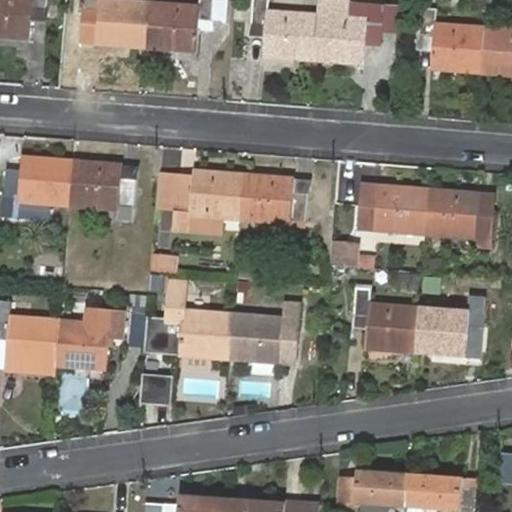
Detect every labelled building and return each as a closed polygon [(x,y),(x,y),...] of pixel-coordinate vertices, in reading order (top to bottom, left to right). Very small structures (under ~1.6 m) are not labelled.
[(0,0),(0,36),(31,39),(33,21),(33,9),(47,10),(48,0),(0,0)] [(97,44),(147,48),(151,2),(128,0),(86,0),(86,12),(85,26),(98,28),(97,44)] [(151,2),(147,48),(198,52),(201,22),(213,22),(215,0),(202,0),(202,6),(151,2)] [(228,0),(215,0),(213,22),(227,22),(228,0)] [(265,56),(314,60),(317,16),(268,12),(268,0),(254,0),(253,28),(266,29),(266,39),(265,56)] [(317,16),(314,60),(365,64),(367,44),(383,45),(383,32),(385,7),(354,5),(353,19),(317,16)] [(385,7),(383,32),(397,33),(398,8),(385,7)] [(47,21),(47,10),(33,9),(33,21),(47,21)] [(432,68),(482,71),(485,28),(437,24),(437,10),(421,9),(419,32),(434,34),(434,44),(432,68)] [(252,38),(266,39),(266,29),(253,28),(252,38)] [(511,30),(485,28),(482,71),(511,73),(511,30)] [(419,42),(434,44),(434,34),(419,32),(419,42)] [(71,206),(74,163),(23,159),(23,161),(22,172),(8,170),(5,213),(18,215),(18,213),(49,215),(51,205),(71,206)] [(9,160),(8,170),(22,172),(23,161),(9,160)] [(123,166),(74,163),(71,206),(118,210),(118,219),(133,221),(136,182),(122,181),(123,166)] [(122,181),(136,182),(136,180),(139,174),(140,170),(141,168),(123,166),(122,181)] [(242,221),(245,177),(194,173),(194,174),(192,184),(179,183),(175,221),(175,225),(188,226),(189,216),(220,219),(242,221)] [(179,174),(179,183),(192,184),(194,174),(194,173),(179,174)] [(295,180),(245,177),(242,221),(291,224),(291,221),(306,221),(309,195),(294,193),(295,180)] [(294,193),(309,195),(312,187),(313,184),(312,182),(311,181),(295,180),(294,193)] [(154,219),(175,221),(179,183),(157,181),(154,219)] [(426,234),(429,190),(379,186),(378,191),(377,202),(365,201),(363,227),(375,228),(375,230),(426,234)] [(365,190),(365,201),(377,202),(378,191),(365,190)] [(481,194),(429,190),(426,234),(477,238),(477,236),(490,237),(491,222),(478,221),(479,207),(481,194)] [(492,210),(494,194),(481,194),(479,207),(492,210)] [(492,210),(479,207),(478,221),(491,222),(492,210)] [(219,234),(220,219),(189,216),(188,226),(188,232),(219,234)] [(477,236),(477,238),(476,246),(489,248),(490,237),(477,236)] [(353,267),(354,251),(331,249),(330,266),(353,267)] [(150,272),(177,274),(179,255),(151,253),(150,272)] [(237,279),(252,280),(253,265),(238,264),(237,279)] [(39,266),(38,282),(63,283),(64,268),(39,266)] [(393,274),(392,287),(418,290),(418,276),(393,274)] [(426,277),(425,298),(444,299),(446,279),(426,277)] [(180,354),(230,358),(234,316),(183,312),(186,284),(171,283),(168,327),(144,326),(141,359),(170,361),(172,332),(182,333),(180,354)] [(471,299),(485,300),(486,291),(463,289),(462,307),(470,308),(471,299)] [(367,349),(416,352),(419,309),(370,305),(371,291),(357,290),(354,317),(368,318),(367,331),(367,349)] [(419,309),(416,352),(466,356),(469,326),(483,327),(485,300),(471,299),(470,308),(469,312),(419,309)] [(6,361),(58,365),(61,323),(11,318),(13,303),(0,301),(0,330),(9,331),(8,343),(6,361)] [(234,316),(230,358),(283,362),(282,364),(295,365),(300,307),(286,304),(284,320),(234,316)] [(61,323),(58,365),(106,369),(108,339),(124,341),(126,313),(87,309),(86,325),(61,323)] [(353,329),(367,331),(368,318),(354,317),(353,329)] [(0,341),(8,343),(9,331),(0,330),(0,341)] [(183,375),(181,399),(218,402),(220,377),(183,375)] [(145,377),(143,403),(172,404),(173,378),(145,377)] [(408,501),(410,476),(359,473),(357,481),(343,481),(342,509),(355,510),(356,504),(394,507),(394,499),(408,501)] [(463,480),(410,476),(408,501),(422,502),(422,508),(460,511),(475,511),(476,490),(463,489),(463,480)] [(231,511),(233,501),(182,497),(180,507),(165,506),(164,511),(231,511)] [(320,511),(321,507),(284,504),(233,501),(231,511),(320,511)]
